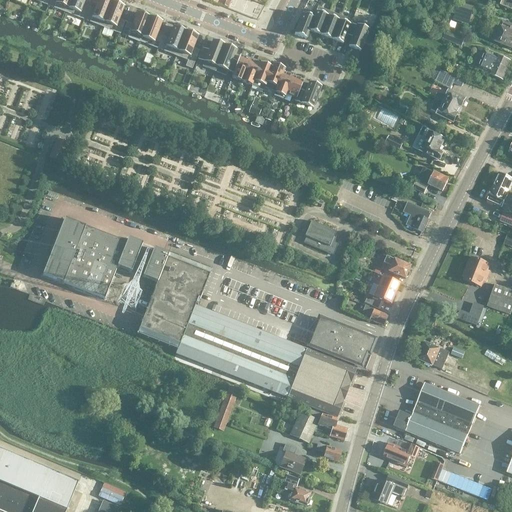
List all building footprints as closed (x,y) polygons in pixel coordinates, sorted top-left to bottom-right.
[(57,0),(50,0),(48,6),(54,8),(57,0)] [(57,0),(54,8),(66,13),(71,0),(57,0)] [(71,0),(66,13),(78,18),(83,5),(85,0),(71,0)] [(90,22),(102,27),(111,3),(103,0),(98,0),(95,10),(90,22)] [(511,2),(506,0),(503,0),(500,6),(511,11),(511,2)] [(124,8),(111,3),(102,27),(114,32),(119,19),(124,8)] [(78,18),(84,20),(89,8),(83,5),(78,18)] [(89,8),(84,20),(90,22),(95,10),(89,8)] [(130,33),(142,38),(150,18),(137,13),(133,25),(129,33),(130,33)] [(314,19),(309,32),(320,36),(327,17),(316,13),(313,19),(314,19)] [(313,19),(302,15),(294,35),(306,40),(309,32),(314,19),(313,19)] [(339,22),(327,17),(320,36),(331,40),(339,22)] [(150,18),(142,38),(153,42),(154,43),(157,34),(162,23),(150,18)] [(114,32),(120,34),(125,22),(119,19),(114,32)] [(339,22),(331,40),(343,45),(346,35),(350,26),(339,22)] [(511,31),(511,26),(503,22),(497,35),(499,35),(496,42),(511,49),(511,33),(511,31)] [(129,33),(133,25),(127,23),(122,35),(128,38),(130,33),(129,33)] [(350,26),(346,35),(352,38),(348,47),(360,52),(368,31),(350,24),(350,26)] [(166,48),(178,52),(186,32),(173,27),(169,39),(166,47),(166,48)] [(447,30),(443,39),(462,47),(466,38),(447,30)] [(186,32),(178,52),(189,57),(190,57),(193,49),(198,37),(186,32)] [(163,37),(157,34),(154,43),(153,42),(152,47),(158,49),(163,37)] [(164,52),(166,48),(166,47),(169,39),(163,37),(158,49),(164,52)] [(224,46),(216,43),(213,42),(209,51),(203,49),(198,60),(216,67),(224,46)] [(224,46),(216,67),(233,74),(238,62),(232,60),(236,51),(224,46)] [(199,51),(193,49),(190,57),(189,57),(188,61),(194,64),(199,51)] [(478,69),(489,74),(488,75),(503,81),(511,63),(497,57),(496,57),(486,53),(478,69)] [(250,60),(240,56),(238,62),(233,74),(244,78),(250,60)] [(250,60),(244,78),(254,82),(261,65),(250,60)] [(261,65),(254,82),(265,86),(266,83),(272,69),(271,69),(261,65)] [(273,66),(271,69),(272,69),(266,83),(277,87),(282,73),(283,73),(284,70),(273,66)] [(456,78),(442,71),(436,82),(451,90),(456,78)] [(293,77),(283,73),(282,73),(277,87),(276,90),(286,94),(293,77)] [(303,81),(293,77),(286,94),(296,98),(296,99),(300,91),(303,81)] [(296,98),(295,102),(313,109),(321,88),(309,84),(305,93),(300,91),(296,99),(296,98)] [(437,101),(458,111),(459,108),(461,109),(465,100),(449,92),(446,97),(446,98),(438,93),(435,100),(437,101)] [(431,112),(437,116),(453,124),(458,116),(456,115),(458,111),(437,101),(431,112)] [(238,105),(235,113),(240,116),(244,107),(238,105)] [(398,117),(382,109),(377,119),(394,127),(398,117)] [(431,117),(419,111),(417,114),(409,109),(406,115),(427,126),(431,117)] [(427,139),(420,152),(438,161),(439,160),(440,160),(443,154),(442,153),(440,151),(445,141),(430,134),(432,130),(424,126),(420,136),(427,139)] [(403,144),(390,138),(387,144),(400,151),(403,144)] [(51,158),(63,162),(70,144),(59,139),(51,158)] [(237,165),(240,156),(232,153),(229,162),(237,165)] [(449,180),(424,168),(413,189),(425,195),(429,186),(443,192),(449,180)] [(509,195),(511,188),(511,180),(499,174),(493,188),(509,195)] [(502,209),(509,195),(493,188),(486,201),(502,209)] [(428,221),(431,214),(408,204),(404,213),(411,217),(407,226),(423,234),(429,221),(428,221)] [(500,222),(511,226),(511,217),(503,214),(500,222)] [(131,273),(142,244),(128,239),(126,244),(64,219),(42,276),(104,301),(117,268),(131,273)] [(334,238),(336,233),(311,222),(305,237),(306,238),(304,244),(333,256),(338,245),(334,243),(336,239),(334,238)] [(168,254),(154,249),(142,278),(157,283),(168,254)] [(339,417),(357,369),(197,306),(198,304),(200,305),(214,270),(172,253),(140,334),(180,350),(178,354),(339,417)] [(20,265),(30,269),(34,258),(25,255),(20,265)] [(410,267),(386,257),(381,269),(388,273),(388,272),(405,280),(405,279),(408,278),(409,275),(408,272),(410,267)] [(466,269),(488,278),(490,273),(488,272),(490,266),(472,258),(471,261),(469,261),(466,269)] [(488,278),(466,269),(463,277),(464,278),(463,280),(482,288),(484,282),(486,283),(488,278)] [(382,300),(391,305),(400,284),(383,277),(379,286),(374,283),(365,303),(378,309),(382,300)] [(487,307),(510,316),(511,311),(511,292),(495,286),(487,307)] [(384,326),(388,315),(374,310),(374,311),(366,307),(363,313),(371,316),(370,320),(379,324),(384,326)] [(365,368),(376,340),(373,339),(321,318),(310,346),(365,368)] [(492,392),(502,371),(490,366),(488,373),(461,360),(468,345),(455,340),(449,352),(426,342),(419,359),(434,367),(434,366),(440,368),(492,392)] [(461,454),(480,406),(426,385),(412,418),(401,414),(397,424),(396,424),(394,427),(411,435),(461,454)] [(228,390),(214,428),(224,432),(238,394),(228,390)] [(345,440),(349,429),(337,425),(338,418),(326,414),(303,406),(290,437),(310,444),(318,425),(332,429),(330,436),(345,440)] [(339,462),(343,450),(319,443),(317,450),(325,453),(325,458),(339,462)] [(384,458),(407,468),(412,457),(416,459),(420,449),(408,444),(406,450),(389,444),(384,458)] [(296,449),(285,445),(283,452),(285,453),(280,467),(300,475),(305,460),(294,456),(296,449)] [(77,486),(0,453),(0,482),(66,510),(77,486)] [(437,463),(431,479),(437,481),(443,465),(437,463)] [(389,505),(394,495),(395,493),(405,496),(408,489),(409,488),(411,482),(391,474),(388,482),(379,479),(373,499),(389,505)] [(310,497),(312,493),(297,488),(300,479),(288,475),(286,482),(287,484),(285,491),(291,493),(290,500),(308,507),(312,499),(310,497)] [(0,511),(65,511),(66,510),(0,482),(0,511)] [(105,483),(99,496),(120,505),(126,492),(105,483)] [(117,511),(119,510),(103,503),(99,511),(117,511)]
